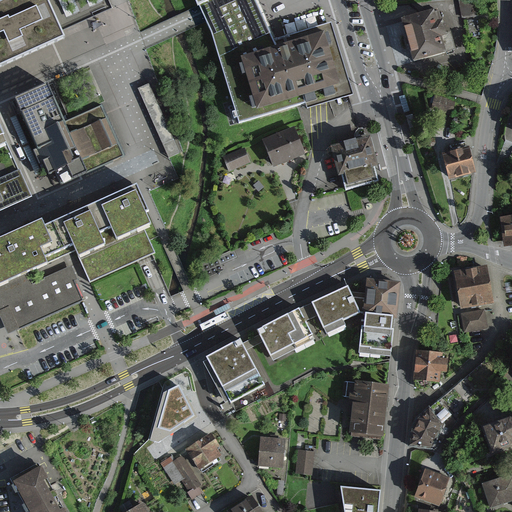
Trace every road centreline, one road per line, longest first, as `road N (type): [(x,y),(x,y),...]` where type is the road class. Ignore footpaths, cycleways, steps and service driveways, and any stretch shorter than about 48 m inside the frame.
road 1 (secondary): [(184,350),(381,248)]
road 2 (residential): [(399,409),(491,344),(500,317),(491,252)]
road 3 (residential): [(184,350),(250,470),(251,483),(205,511)]
road 4 (secondary): [(0,418),(86,399),(184,350)]
road 5 (residential): [(470,241),(502,78)]
road 6 (secondary): [(399,409),(420,262)]
